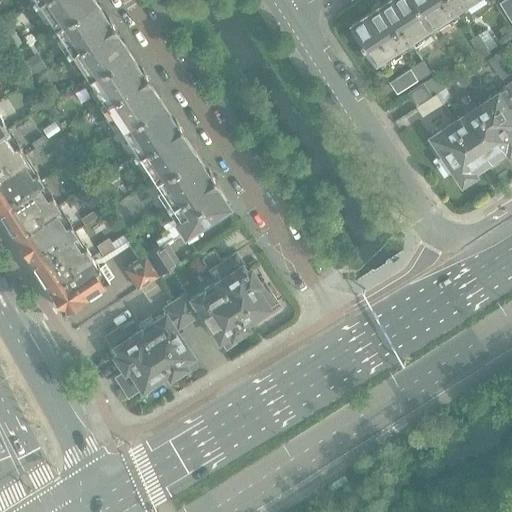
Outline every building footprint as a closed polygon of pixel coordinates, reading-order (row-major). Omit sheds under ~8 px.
[(53,27),(91,0),(31,0),(33,4),(34,3),(37,2),(53,27)] [(86,77),(127,50),(114,30),(116,29),(108,17),(106,18),(94,0),(91,0),(53,27),(67,48),(64,51),(66,55),(70,52),(86,77)] [(414,40),(434,27),(416,0),(388,0),(382,5),(380,2),(372,7),(371,8),(373,11),(352,24),(369,50),(368,51),(374,61),(376,60),(378,63),(380,61),(383,66),(387,63),(384,59),(410,43),(412,46),(416,44),(414,40)] [(416,0),(434,27),(454,14),(457,17),(460,15),(458,12),(476,0),(416,0)] [(511,1),(511,0),(505,0),(501,3),(511,20),(511,1)] [(22,42),(8,21),(0,26),(0,32),(11,50),(22,42)] [(484,44),(478,35),(470,41),(476,49),(484,44)] [(490,53),(484,44),(476,49),(481,58),(490,53)] [(120,129),(161,101),(148,82),(150,80),(142,68),(140,69),(127,50),(86,77),(101,99),(97,103),(99,106),(104,104),(120,129)] [(430,72),(423,61),(417,65),(424,76),(430,72)] [(424,76),(417,65),(411,69),(418,80),(424,76)] [(398,93),(418,80),(411,69),(391,83),(398,93)] [(446,88),(437,75),(431,79),(439,92),(446,88)] [(439,92),(431,79),(425,83),(433,96),(437,93),(439,92)] [(511,81),(503,87),(504,90),(478,107),(505,149),(506,150),(509,148),(510,151),(511,153),(511,152),(511,111),(510,108),(511,106),(511,81)] [(417,106),(433,96),(425,83),(424,82),(408,93),(411,97),(417,106)] [(45,103),(59,94),(54,86),(40,95),(45,103)] [(452,98),(446,88),(439,92),(437,93),(443,103),(452,98)] [(423,116),(443,103),(437,93),(433,96),(417,106),(423,116)] [(32,113),(45,104),(42,100),(29,109),(32,113)] [(194,152),(181,133),(183,131),(175,119),(173,120),(161,101),(120,129),(135,151),(131,154),(133,158),(137,155),(153,178),(194,152)] [(505,149),(478,107),(456,120),(484,163),(487,166),(486,167),(487,169),(489,167),(492,168),(499,163),(500,160),(502,159),(501,157),(500,158),(498,154),(505,149)] [(0,135),(4,133),(8,130),(1,119),(2,119),(0,116),(0,135)] [(484,163),(456,120),(432,136),(434,139),(429,143),(438,157),(434,160),(445,175),(455,168),(465,183),(478,174),(477,173),(475,170),(477,168),(484,163)] [(7,167),(21,158),(25,155),(16,142),(12,144),(4,133),(0,135),(0,176),(7,171),(7,167)] [(35,150),(47,142),(43,135),(31,143),(35,150)] [(222,208),(228,204),(215,184),(217,183),(209,170),(207,172),(194,152),(153,178),(168,203),(165,205),(168,209),(171,208),(176,215),(172,218),(181,232),(178,234),(179,236),(189,229),(193,230),(199,226),(199,222),(211,214),(215,215),(221,211),(222,208)] [(37,184),(41,181),(34,170),(30,173),(21,158),(7,167),(7,171),(0,176),(0,205),(15,196),(18,196),(37,184)] [(53,208),(54,210),(58,207),(49,193),(45,196),(37,184),(18,196),(15,196),(0,205),(0,216),(1,219),(5,219),(7,222),(8,221),(11,226),(10,226),(11,229),(10,232),(14,237),(41,219),(41,216),(53,208)] [(85,226),(114,207),(107,198),(90,209),(92,213),(81,220),(85,226)] [(71,235),(75,232),(68,221),(64,224),(54,210),(53,208),(41,216),(41,219),(14,237),(21,249),(25,250),(27,250),(29,254),(26,256),(28,258),(47,245),(52,246),(71,234),(71,235)] [(68,271),(91,257),(83,244),(79,247),(71,235),(71,234),(52,246),(47,245),(28,258),(35,270),(38,270),(40,273),(41,272),(44,277),(43,278),(45,280),(44,283),(47,288),(68,275),(68,271)] [(99,251),(112,243),(108,238),(96,247),(99,251)] [(151,265),(172,251),(165,241),(144,255),(151,265)] [(103,257),(115,248),(112,243),(99,251),(103,257)] [(277,300),(267,285),(264,280),(260,283),(249,267),(245,270),(244,268),(243,268),(242,266),(243,265),(235,253),(222,262),(214,249),(201,258),(210,272),(209,272),(213,277),(214,276),(217,282),(244,322),(277,300)] [(158,275),(179,261),(172,251),(151,265),(158,275)] [(80,300),(109,281),(108,280),(113,276),(104,264),(98,268),(91,257),(68,271),(68,275),(47,288),(48,290),(52,288),(55,293),(54,293),(54,294),(53,298),(62,311),(65,309),(67,311),(81,302),(80,300)] [(246,325),(244,322),(217,282),(190,299),(186,293),(175,300),(188,320),(198,314),(197,312),(200,310),(205,318),(200,321),(207,331),(211,328),(219,339),(226,333),(227,334),(228,334),(231,338),(248,327),(247,325),(246,325)] [(188,341),(182,331),(177,334),(172,326),(176,324),(178,327),(188,320),(175,300),(164,307),(167,311),(139,329),(163,368),(169,377),(186,366),(183,361),(184,361),(183,360),(191,355),(184,344),(188,341)] [(163,368),(139,329),(133,319),(125,325),(124,324),(106,336),(113,347),(115,346),(117,349),(116,350),(118,352),(115,354),(114,353),(113,354),(124,371),(120,373),(128,396),(131,394),(158,377),(156,373),(163,368)]
